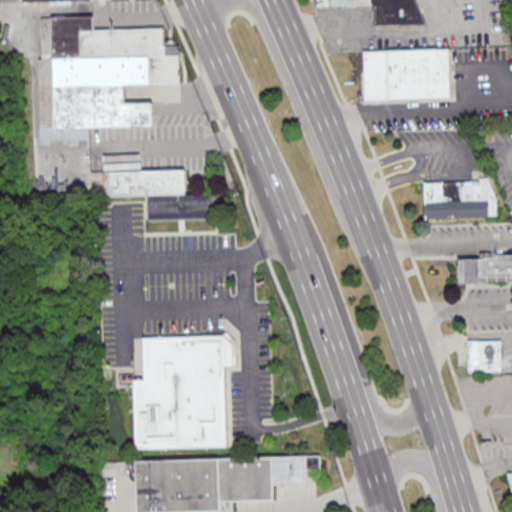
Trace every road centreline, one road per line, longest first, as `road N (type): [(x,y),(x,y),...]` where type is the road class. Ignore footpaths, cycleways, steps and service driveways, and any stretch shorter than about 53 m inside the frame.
road 1 (primary): [(445,458),(350,183)]
road 2 (primary): [(206,18),(306,271)]
road 3 (primary): [(350,183),(274,0)]
road 4 (primary): [(306,271),(360,419)]
